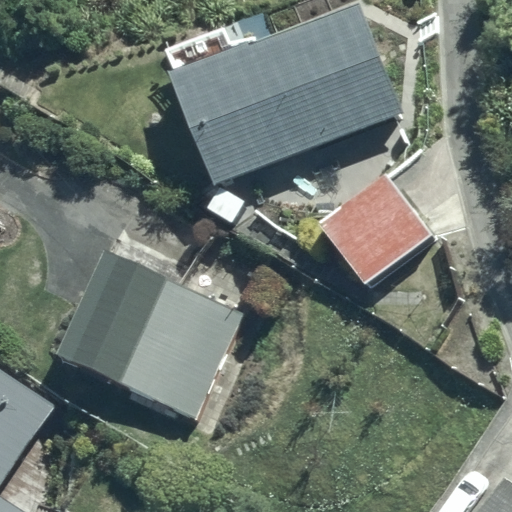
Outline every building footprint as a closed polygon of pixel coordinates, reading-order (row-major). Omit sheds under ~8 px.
[(169,54),(220,189),(409,118),(366,3),(235,52),(227,32),(169,54)] [(373,287),(437,238),(393,181),(329,230),(373,287)] [(205,417),(250,312),(110,251),(64,356),(205,417)] [(0,370),(0,511),(20,511),(0,499),(0,494),(57,406),(0,370)] [(511,511),(511,480),(487,511),(511,511)]
